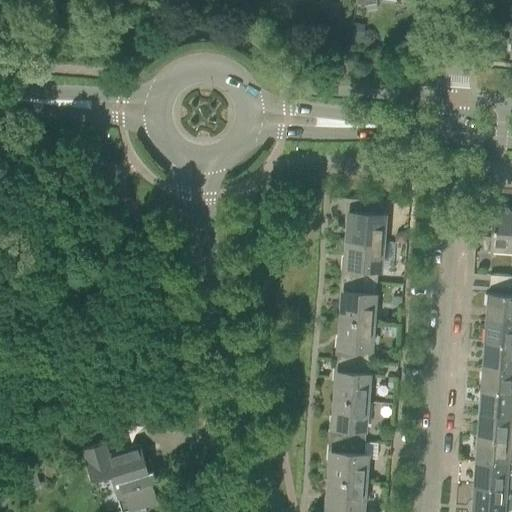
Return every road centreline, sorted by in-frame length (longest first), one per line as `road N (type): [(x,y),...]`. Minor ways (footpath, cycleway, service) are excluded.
road 1 (residential): [(422,511),(449,191),(465,176),(511,170)]
road 2 (tertiary): [(270,511),(208,307)]
road 3 (tertiary): [(176,155),(191,259),(208,307)]
road 4 (tertiary): [(208,307),(210,162)]
road 5 (residential): [(452,134),(463,0)]
